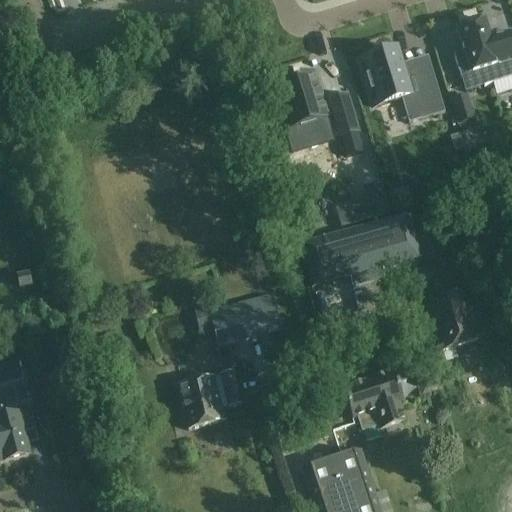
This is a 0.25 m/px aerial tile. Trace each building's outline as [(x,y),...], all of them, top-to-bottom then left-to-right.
[(464,54),(453,57),(461,80),(480,74),(485,88),(493,86),(497,97),(511,92),(511,46),(508,36),(490,42),(483,22),(456,31),(464,54)] [(369,78),(364,80),(369,96),(374,94),(378,107),(394,102),(395,103),(402,101),(410,125),(446,114),(433,73),(410,80),(406,68),(400,70),(395,52),(380,57),(381,58),(365,63),(369,78)] [(292,81),(275,86),(288,129),(326,118),(326,117),(331,116),(338,141),(359,135),(348,97),(327,103),(328,105),(322,106),(321,102),(322,102),(320,93),(319,93),(313,74),(297,78),(297,77),(291,79),(292,81)] [(467,99),(452,104),(459,126),(475,121),(467,99)] [(420,260),(408,218),(300,248),(311,290),(349,280),(352,287),(384,278),(382,271),(420,260)] [(436,220),(415,225),(425,267),(446,262),(436,220)] [(496,284),(481,289),(487,308),(502,303),(496,284)] [(479,341),(464,292),(424,305),(440,353),(479,341)] [(217,350),(280,334),(271,299),(209,315),(207,306),(190,310),(197,337),(212,333),(217,350)] [(8,385),(21,381),(16,362),(2,366),(8,385)] [(234,372),(212,378),(176,387),(188,431),(223,422),(220,411),(242,406),(234,372)] [(379,433),(385,431),(387,437),(403,432),(400,425),(406,424),(399,405),(403,403),(393,373),(342,390),(342,392),(331,396),(335,407),(346,403),(352,421),(357,419),(362,433),(377,427),(379,433)] [(15,410),(16,414),(0,418),(0,449),(4,465),(28,458),(22,435),(35,431),(28,406),(15,410)] [(379,511),(359,454),(303,473),(315,511),(379,511)] [(412,511),(424,511),(429,510),(418,480),(403,486),(412,511)]
